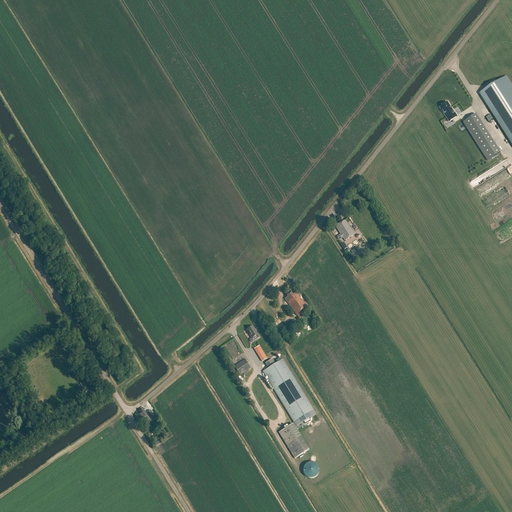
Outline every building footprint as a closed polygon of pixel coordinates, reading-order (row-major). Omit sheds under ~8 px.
[(511,143),(511,86),(506,77),(480,94),(482,98),(483,97),(511,143)] [(440,107),(448,120),(452,118),(453,119),(457,117),(454,111),(453,112),(447,102),(446,103),(446,102),(443,104),(443,105),(440,107)] [(469,131),(482,123),(476,114),(463,123),(469,131)] [(345,241),(354,235),(345,221),(335,227),(340,235),(337,237),(339,240),(342,237),(345,241)] [(298,317),(308,309),(294,290),(286,295),(287,297),(284,299),(298,317)] [(259,337),(252,326),(246,330),(252,338),(255,336),(257,339),(259,337)] [(259,346),(254,349),(257,354),(262,351),(259,346)] [(239,375),(250,368),(245,359),(234,366),(239,375)] [(265,363),(267,368),(275,363),(272,359),(265,363)] [(308,419),(316,414),(283,360),(263,372),(296,426),(304,422),(308,419)] [(91,395),(96,392),(87,378),(82,381),(91,395)] [(141,421),(148,417),(143,409),(139,412),(140,413),(137,415),(141,421)] [(296,426),(294,428),(296,431),(310,422),(308,419),(304,422),(296,426)] [(294,459),(308,450),(296,431),(294,428),(292,424),(278,433),(294,459)] [(304,474),(305,476),(307,477),(308,478),(309,478),(310,478),(313,478),(315,477),(316,477),(317,476),(318,474),(319,473),(319,471),(319,469),(319,468),(318,467),(317,465),(316,464),(314,463),(313,462),(312,462),(310,462),(308,463),(307,463),(306,464),(304,466),(303,468),(303,470),(303,471),(303,473),(304,474)]
